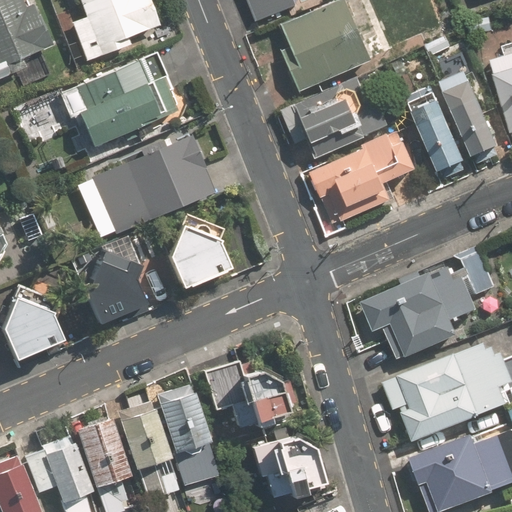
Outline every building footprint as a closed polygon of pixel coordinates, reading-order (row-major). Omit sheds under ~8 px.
[(0,0),(0,76),(13,72),(17,84),(43,74),(34,50),(51,44),(35,0),(33,0),(22,4),(20,0),(0,0)] [(78,0),(86,16),(70,23),(88,62),(132,42),(129,35),(157,23),(147,0),(78,0)] [(245,0),(256,25),(298,8),(295,0),(245,0)] [(280,51),(298,92),(371,58),(344,0),(338,0),(279,27),(288,47),(280,51)] [(442,29),(418,41),(428,60),(452,48),(442,29)] [(504,56),(489,61),(511,140),(511,139),(511,42),(500,45),(504,56)] [(156,52),(61,92),(71,115),(78,112),(93,148),(181,110),(156,52)] [(360,76),(280,112),(290,134),(303,128),(317,159),(384,129),(360,76)] [(468,81),(442,92),(470,158),(496,147),(468,81)] [(45,94),(11,109),(28,148),(62,133),(45,94)] [(463,163),(432,95),(406,107),(437,175),(463,163)] [(310,167),(320,194),(332,189),(342,216),(393,197),(385,178),(413,167),(399,129),(361,143),(363,147),(310,167)] [(192,135),(75,183),(99,240),(215,192),(192,135)] [(182,222),(168,256),(179,286),(228,268),(216,238),(182,222)] [(99,259),(84,293),(95,324),(144,305),(133,275),(99,259)] [(448,268),(362,304),(373,330),(381,327),(395,359),(454,334),(448,320),(475,308),(461,274),(452,278),(448,268)] [(15,292),(0,327),(11,357),(60,339),(49,308),(15,292)] [(488,343),(382,381),(393,411),(399,409),(411,441),(511,405),(506,392),(511,390),(511,356),(508,358),(505,351),(492,355),(488,343)] [(245,397),(240,373),(238,362),(205,370),(213,404),(245,397)] [(240,373),(245,397),(250,420),(285,411),(278,381),(259,368),(240,373)] [(193,389),(159,399),(174,449),(209,438),(193,389)] [(152,401),(116,413),(134,469),(171,456),(152,401)] [(110,417),(76,429),(95,487),(129,475),(110,417)] [(443,511),(511,486),(511,439),(509,433),(479,444),(476,435),(409,460),(428,511),(443,511)] [(293,436),(253,446),(266,499),(321,485),(312,447),(293,436)] [(92,490),(72,441),(70,437),(24,456),(39,491),(55,485),(62,503),(92,490)] [(210,450),(178,460),(186,486),(218,476),(210,450)] [(37,511),(13,455),(0,460),(0,505),(3,511),(37,511)] [(170,463),(140,474),(149,500),(179,488),(170,463)] [(134,511),(126,488),(93,500),(97,511),(134,511)] [(340,511),(334,496),(297,511),(340,511)] [(92,511),(87,498),(60,509),(61,511),(92,511)]
